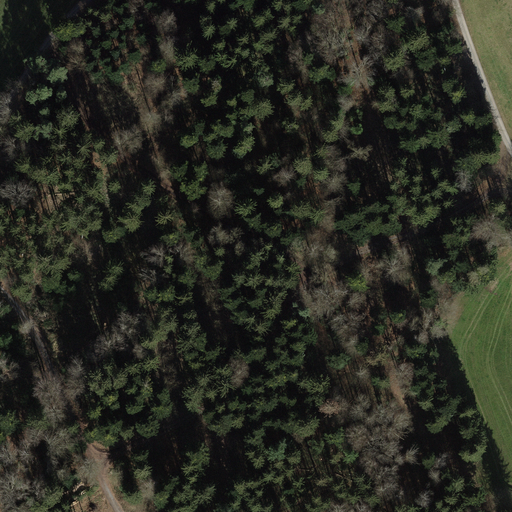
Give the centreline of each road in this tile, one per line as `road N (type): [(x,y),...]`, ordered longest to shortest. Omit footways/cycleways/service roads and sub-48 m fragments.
road 1 (track): [(19,511),(66,491),(258,368),(313,274),(352,251),(430,229),(511,190)]
road 2 (track): [(44,46),(92,123),(194,213),(351,301),(402,404),(454,451)]
road 3 (track): [(0,288),(123,511)]
road 4 (track): [(456,0),(511,151)]
road 5 (track): [(0,124),(44,46),(85,0)]
